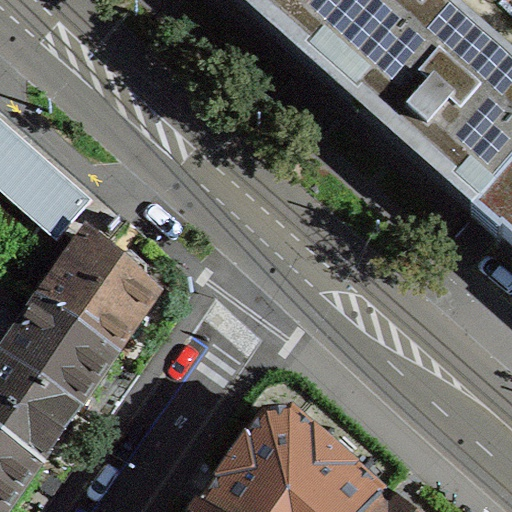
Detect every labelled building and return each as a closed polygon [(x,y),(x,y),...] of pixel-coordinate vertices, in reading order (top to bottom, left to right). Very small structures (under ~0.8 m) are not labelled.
[(511,69),(434,0),(242,0),(369,112),(479,210),(511,172),(511,69)] [(41,228),(56,242),(91,203),(0,122),(0,239),(19,253),(41,228)] [(511,172),(479,210),(472,218),(485,229),(499,242),(502,238),(511,247),(511,172)] [(98,248),(87,237),(0,361),(0,511),(5,511),(8,509),(47,453),(86,398),(155,299),(139,284),(144,268),(130,255),(115,263),(98,248)] [(372,511),(383,500),(291,419),(265,422),(230,472),(203,510),(204,511),(372,511)] [(396,511),(383,500),(372,511),(396,511)]
